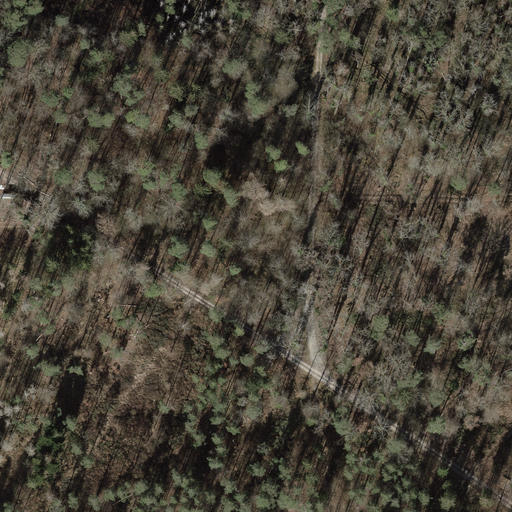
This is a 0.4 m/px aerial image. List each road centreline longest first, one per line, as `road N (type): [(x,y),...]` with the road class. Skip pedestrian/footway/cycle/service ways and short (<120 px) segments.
road 1 (track): [(0,173),(511,501)]
road 2 (track): [(323,0),(308,326),(345,511)]
